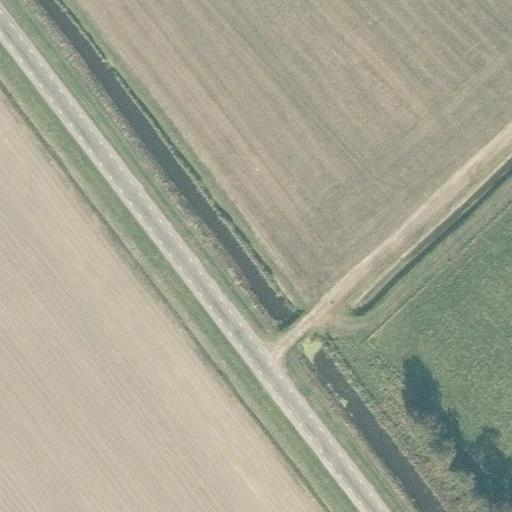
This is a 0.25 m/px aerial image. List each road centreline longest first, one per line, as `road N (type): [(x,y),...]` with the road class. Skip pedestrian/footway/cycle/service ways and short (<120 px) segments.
road 1 (secondary): [(377,511),(0,18)]
road 2 (unknown): [(263,362),(511,139)]
